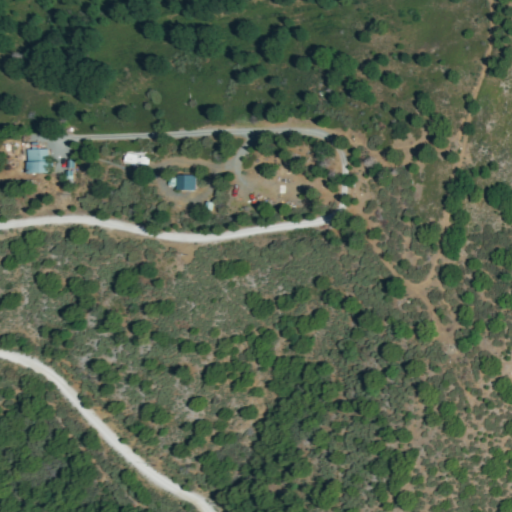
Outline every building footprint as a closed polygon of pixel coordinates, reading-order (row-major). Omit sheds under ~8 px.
[(51,149),(51,171),(26,171),(27,148),(51,149)] [(127,163),(128,155),(153,157),(153,165),(127,163)] [(69,160),(79,161),(77,180),(67,179),(69,160)] [(201,175),(201,193),(181,192),(181,187),(175,187),(175,185),(172,185),(172,182),(176,182),(176,177),(181,178),(181,174),(201,175)] [(211,202),(219,202),(219,212),(211,212),(211,202)]
